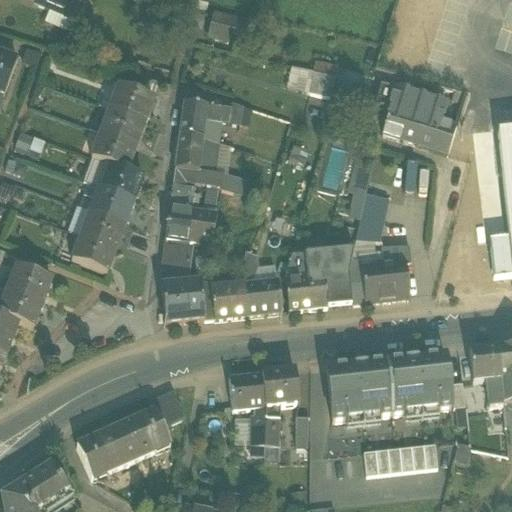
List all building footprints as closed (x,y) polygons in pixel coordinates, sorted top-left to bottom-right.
[(36,0),(36,3),(35,2),(34,6),(49,12),(71,22),(80,0),(36,0)] [(71,22),(49,12),(43,25),(66,35),(71,22)] [(223,45),(229,19),(213,16),(208,42),(223,45)] [(249,23),(229,19),(223,45),(243,50),(249,23)] [(35,72),(41,58),(26,54),(21,67),(35,72)] [(17,66),(0,59),(0,97),(4,99),(17,66)] [(315,65),(313,75),(335,80),(338,70),(315,65)] [(308,97),(313,75),(291,70),(286,92),(308,97)] [(330,102),(335,80),(313,75),(308,97),(330,102)] [(374,107),(390,112),(391,110),(396,93),(380,88),(374,107)] [(114,89),(105,113),(109,115),(119,90),(114,89)] [(119,90),(109,115),(143,128),(152,103),(119,90)] [(391,110),(413,117),(418,100),(396,93),(391,110)] [(428,103),(418,100),(413,117),(423,121),(428,103)] [(446,109),(428,103),(423,121),(415,150),(447,160),(455,131),(441,126),(446,109)] [(184,107),(179,139),(202,142),(204,125),(206,110),(184,107)] [(230,113),(228,128),(248,131),(250,113),(231,107),(230,113)] [(223,127),(228,128),(230,113),(206,110),(204,125),(223,127)] [(415,150),(423,121),(413,117),(391,110),(390,112),(382,139),(415,150)] [(100,139),(109,115),(105,113),(96,137),(100,139)] [(109,115),(100,139),(134,152),(143,128),(109,115)] [(204,125),(202,142),(220,148),(223,127),(204,125)] [(490,244),(494,283),(511,280),(511,135),(497,137),(509,242),(490,244)] [(12,155),(25,160),(32,141),(20,136),(12,155)] [(91,163),(100,139),(96,137),(87,161),(91,163)] [(103,167),(108,169),(125,175),(134,152),(100,139),(91,163),(103,167)] [(198,175),(202,142),(179,139),(174,172),(198,175)] [(45,145),(32,141),(25,160),(37,165),(45,145)] [(202,176),(224,179),(226,179),(230,152),(220,148),(202,142),(198,175),(202,176)] [(294,149),(288,164),(302,171),(309,155),(294,149)] [(86,189),(94,191),(103,167),(91,163),(87,161),(78,185),(86,189)] [(352,196),(365,199),(372,167),(355,163),(347,195),(352,196)] [(103,167),(94,191),(99,193),(108,169),(103,167)] [(108,169),(99,193),(132,206),(141,182),(125,175),(108,169)] [(198,175),(174,172),(173,184),(200,187),(202,176),(198,175)] [(200,187),(222,190),(224,179),(202,176),(200,187)] [(226,179),(224,179),(222,190),(221,193),(243,198),(247,184),(226,179)] [(15,191),(1,186),(0,187),(0,198),(10,202),(15,191)] [(169,212),(180,213),(183,190),(172,188),(169,212)] [(85,215),(94,191),(86,189),(77,212),(85,215)] [(180,213),(190,215),(194,191),(183,190),(180,213)] [(90,217),(99,193),(94,191),(85,215),(90,217)] [(201,216),(214,218),(217,193),(204,191),(201,216)] [(99,193),(90,217),(123,230),(132,206),(99,193)] [(365,199),(352,196),(346,222),(359,225),(365,199)] [(359,225),(355,247),(368,247),(374,247),(379,248),(388,204),(365,199),(359,225)] [(76,239),(85,215),(77,212),(76,212),(67,236),(76,239)] [(165,243),(186,246),(190,215),(180,213),(169,212),(165,243)] [(81,241),(90,217),(85,215),(76,239),(81,241)] [(201,216),(190,215),(186,246),(199,247),(209,249),(216,218),(214,218),(201,216)] [(90,217),(81,241),(114,254),(123,230),(90,217)] [(72,267),(81,241),(76,239),(66,265),(72,267)] [(105,279),(114,254),(81,241),(72,267),(105,279)] [(197,259),(208,261),(210,249),(209,249),(199,247),(197,259)] [(363,266),(368,247),(355,247),(353,254),(348,274),(360,273),(360,268),(363,266)] [(360,273),(376,271),(374,247),(368,247),(363,266),(360,268),(360,273)] [(160,277),(161,291),(186,288),(186,282),(191,252),(164,248),(160,277)] [(376,271),(360,273),(364,308),(408,304),(404,269),(410,269),(409,263),(408,253),(379,254),(381,271),(376,271)] [(323,280),(324,291),(348,288),(347,280),(348,274),(353,254),(312,258),(312,256),(310,256),(310,258),(289,260),(283,282),(283,283),(284,284),(323,280)] [(248,258),(240,273),(250,272),(252,283),(257,271),(257,260),(248,258)] [(11,269),(2,293),(7,295),(16,271),(11,269)] [(274,269),(257,271),(252,283),(252,288),(276,285),(274,269)] [(16,271),(7,295),(41,308),(50,284),(16,271)] [(250,272),(240,273),(242,289),(252,288),(252,283),(250,272)] [(233,290),(242,289),(240,273),(231,274),(233,290)] [(350,310),(364,308),(360,273),(348,274),(347,280),(348,288),(350,310)] [(284,284),(287,317),(327,312),(324,291),(323,280),(284,284)] [(252,288),(242,289),(246,322),(280,318),(276,285),(252,288)] [(161,291),(165,330),(204,326),(200,287),(186,288),(161,291)] [(348,288),(324,291),(327,312),(350,310),(348,288)] [(214,326),(246,322),(242,289),(233,290),(209,293),(214,326)] [(7,295),(0,312),(0,320),(17,327),(32,332),(41,308),(7,295)] [(0,347),(8,350),(17,327),(0,320),(0,347)] [(511,352),(496,354),(501,409),(511,407),(511,352)] [(501,411),(501,409),(496,354),(468,357),(471,387),(485,386),(487,412),(479,413),(482,435),(504,434),(503,411),(501,411)] [(444,360),(385,366),(391,420),(450,413),(444,360)] [(331,427),(391,420),(385,366),(325,373),(331,427)] [(294,377),(261,380),(265,413),(264,439),(263,451),(277,451),(278,419),(276,419),(276,412),(297,409),(294,377)] [(255,414),(265,413),(261,380),(228,384),(232,417),(255,414)] [(450,389),(452,413),(454,413),(464,412),(462,388),(450,389)] [(153,415),(161,432),(184,422),(174,399),(146,412),(148,417),(153,415)] [(456,431),(466,430),(465,414),(464,412),(454,413),(456,431)] [(250,438),(264,439),(265,413),(255,414),(254,421),(251,420),(250,423),(250,438)] [(479,413),(465,414),(466,430),(467,436),(482,435),(479,413)] [(75,450),(90,483),(168,448),(161,432),(153,415),(148,417),(75,450)] [(250,438),(250,423),(233,423),(233,450),(250,451),(250,438)] [(293,450),(306,450),(307,423),(294,423),(293,450)] [(264,439),(250,438),(250,451),(263,451),(264,439)] [(434,450),(422,451),(424,475),(436,474),(434,450)] [(469,453),(456,450),(453,464),(466,467),(469,453)] [(263,451),(250,451),(249,461),(263,461),(263,451)] [(277,451),(263,451),(263,461),(263,466),(277,467),(277,451)] [(422,451),(410,452),(412,476),(424,475),(422,451)] [(410,452),(399,453),(401,477),(412,476),(410,452)] [(399,453),(387,455),(389,479),(401,477),(399,453)] [(387,455),(375,456),(377,480),(389,479),(387,455)] [(375,456),(363,458),(365,481),(377,480),(375,456)] [(2,501),(4,511),(51,511),(69,501),(49,470),(2,501)] [(305,495),(289,497),(290,511),(306,510),(305,495)]
